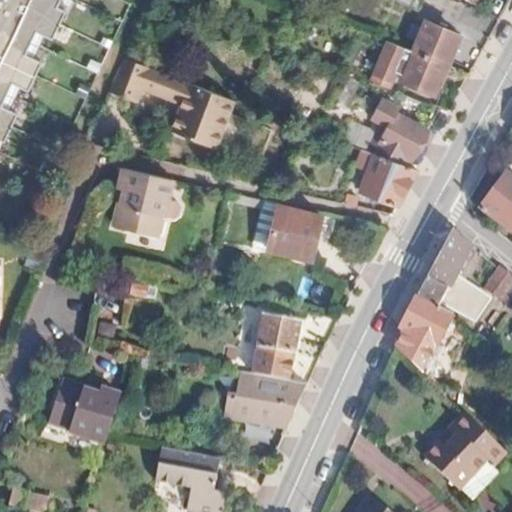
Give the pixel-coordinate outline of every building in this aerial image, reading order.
[(0,0),(0,14),(5,15),(9,15),(14,12),(16,8),(17,3),(16,0),(0,0)] [(24,0),(16,18),(0,50),(0,137),(1,136),(7,140),(15,123),(21,112),(14,108),(20,95),(24,85),(32,89),(39,73),(45,60),(38,56),(45,44),(49,35),(56,38),(64,23),(70,11),(63,7),(65,0),(24,0)] [(398,0),(419,9),(414,23),(423,27),(418,39),(413,49),(449,64),(451,59),(470,69),(474,61),(499,17),(458,0),(398,0)] [(0,50),(16,18),(9,15),(5,15),(0,14),(0,50)] [(414,23),(412,22),(406,34),(418,39),(423,27),(414,23)] [(435,94),(449,64),(413,49),(390,40),(371,82),(388,88),(395,71),(402,74),(400,80),(435,94)] [(236,101),(124,59),(109,92),(138,103),(144,89),(182,104),(172,131),(218,148),(236,101)] [(338,68),(329,65),(317,96),(332,102),(345,71),(338,68)] [(381,99),(372,117),(388,126),(381,140),(385,142),(413,156),(427,130),(396,112),(398,108),(381,99)] [(348,138),(372,149),(380,132),(356,120),(348,138)] [(413,156),(385,142),(378,155),(407,166),(413,156)] [(355,164),(369,170),(361,191),(397,206),(416,169),(407,166),(378,155),(367,151),(362,149),(355,164)] [(124,190),(130,192),(121,228),(159,237),(164,216),(168,216),(177,181),(128,170),(124,190)] [(511,181),(506,177),(482,207),(511,232),(511,181)] [(280,207),(281,204),(263,200),(253,246),(270,250),(280,207)] [(270,250),(312,259),(322,216),(280,207),(270,250)] [(472,247),(453,231),(418,298),(437,308),(472,247)] [(511,277),(500,268),(499,270),(485,288),(499,299),(511,282),(511,277)] [(160,284),(129,278),(125,296),(156,301),(160,284)] [(413,307),(402,327),(403,336),(398,346),(397,347),(423,373),(452,317),(452,316),(437,308),(418,298),(413,307)] [(337,320),(309,312),(304,329),(309,336),(327,343),(337,320)] [(300,326),(265,319),(260,351),(294,357),(300,326)] [(238,369),(257,371),(259,352),(240,350),(238,369)] [(294,357),(260,351),(256,376),(307,385),(318,361),(294,357)] [(98,399),(61,386),(47,426),(68,432),(67,436),(104,448),(107,438),(119,399),(101,393),(98,399)] [(298,405),(222,393),(217,418),(287,428),(298,405)] [(452,433),(456,438),(444,449),(440,445),(425,459),(458,492),(488,461),(494,467),(506,454),(504,452),(464,413),(452,425),(452,433)] [(180,451),(161,448),(154,481),(190,488),(186,510),(196,511),(221,511),(225,492),(213,489),(219,458),(180,451)] [(10,488),(9,489),(4,504),(6,505),(23,509),(28,496),(29,493),(10,488)] [(42,511),(47,501),(28,496),(23,509),(34,511),(42,511)] [(385,511),(366,497),(357,509),(358,511),(385,511)]
